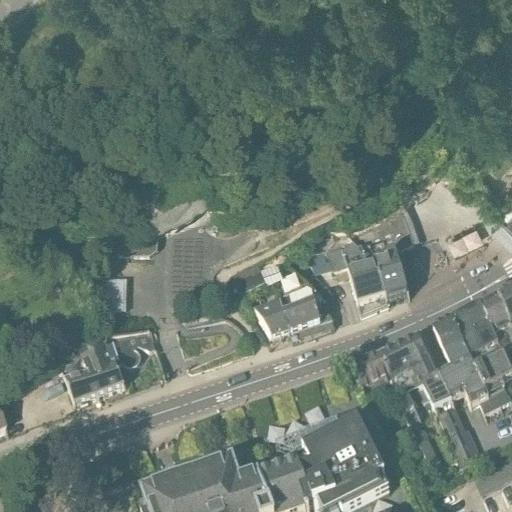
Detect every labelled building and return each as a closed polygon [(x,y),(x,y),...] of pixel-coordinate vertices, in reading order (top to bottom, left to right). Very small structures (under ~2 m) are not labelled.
[(511,233),(511,194),(504,201),(507,204),(495,217),(511,233)] [(385,218),(396,257),(414,250),(402,215),(395,218),(391,214),(385,218)] [(403,281),(396,257),(385,218),(359,231),(364,250),(369,249),(388,311),(387,309),(402,303),(406,304),(409,303),(406,292),(403,281)] [(359,314),(361,322),(388,311),(369,249),(364,250),(359,231),(351,235),(336,235),(324,233),(308,242),(310,252),(326,247),(335,280),(347,276),(358,314),(359,314)] [(133,261),(133,259),(150,259),(157,251),(157,241),(119,245),(119,259),(123,259),(123,261),(133,261)] [(280,309),(290,339),(321,331),(318,322),(328,319),(326,309),(290,272),(270,280),(279,307),(280,309)] [(266,290),(264,284),(262,278),(261,276),(233,286),(232,286),(240,300),(241,299),(243,299),(266,290)] [(124,315),(124,287),(119,287),(104,286),(103,314),(124,315)] [(511,295),(497,303),(511,334),(511,295)] [(511,334),(497,303),(480,312),(511,380),(511,334)] [(272,344),(290,339),(280,309),(254,317),(272,344)] [(464,321),(452,327),(486,398),(503,390),(511,385),(511,380),(480,312),(478,314),(478,315),(464,322),(464,321)] [(452,327),(434,336),(452,376),(439,382),(453,408),(465,402),(471,414),(479,410),(484,420),(511,408),(509,402),(508,403),(503,390),(486,398),(452,327)] [(65,384),(74,411),(125,394),(115,368),(122,365),(123,368),(124,370),(127,372),(130,373),(133,373),(135,372),(137,370),(139,367),(140,364),(140,362),(139,359),(138,357),(134,355),(136,350),(152,359),(158,349),(154,338),(105,343),(108,349),(82,359),(87,376),(65,384)] [(434,416),(437,423),(455,414),(453,408),(439,382),(435,384),(416,345),(380,363),(390,383),(386,385),(391,394),(393,400),(410,433),(422,428),(407,396),(422,389),(434,416)] [(380,363),(350,372),(361,395),(364,395),(373,412),(381,409),(378,400),(391,394),(386,385),(390,383),(380,363)] [(423,408),(428,405),(422,392),(416,395),(423,408)] [(465,436),(455,414),(437,423),(461,473),(477,465),(475,462),(480,460),(468,435),(465,436)] [(360,511),(389,497),(383,484),(385,483),(358,430),(303,458),(308,468),(298,473),(307,511),(360,511)] [(430,472),(438,487),(447,482),(439,467),(430,472)] [(297,471),(239,492),(246,511),(307,511),(298,473),(297,471)] [(232,472),(144,503),(147,511),(246,511),(239,492),(232,472)] [(473,478),(442,492),(436,495),(443,511),(511,511),(511,483),(481,497),(476,486),(473,478)]
